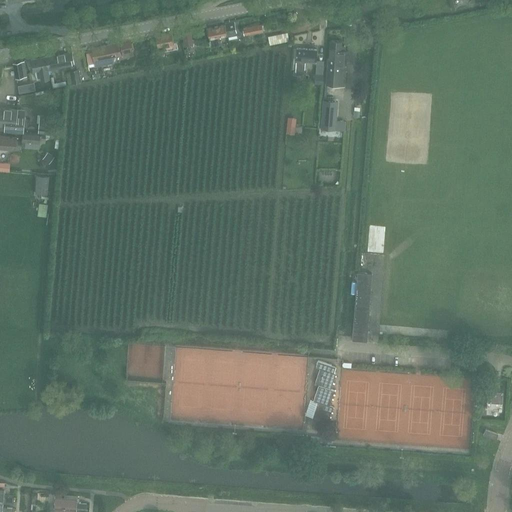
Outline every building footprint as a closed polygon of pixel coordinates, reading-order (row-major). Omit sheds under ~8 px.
[(225,24),(227,34),(228,40),(237,38),(237,35),(243,34),(244,36),(263,32),(261,24),(242,28),(243,30),(240,31),(238,21),(225,24)] [(225,24),(207,27),(211,46),(221,44),(219,36),(227,34),(225,24)] [(193,43),(191,31),(182,33),(184,45),(193,43)] [(158,46),(164,45),(165,49),(165,51),(175,49),(175,50),(179,49),(177,41),(174,42),(172,32),(156,35),(158,46)] [(287,33),(268,37),(269,45),(289,41),(287,33)] [(327,57),(325,84),(344,85),(347,50),(345,50),(345,48),(344,47),(341,46),(342,41),(330,40),(329,57),(327,57)] [(130,41),(120,43),(123,58),(133,56),(130,41)] [(92,50),(93,52),(96,65),(96,66),(113,63),(112,56),(120,55),(118,43),(99,46),(100,48),(92,50)] [(294,71),(293,74),(298,75),(301,75),(304,74),(307,72),(307,68),(304,68),(305,62),(316,63),(316,61),(316,60),(316,49),(297,48),(296,60),(296,62),(295,70),(294,70),(294,71)] [(62,53),(46,56),(47,60),(48,63),(49,68),(64,65),(74,63),(72,51),(62,53)] [(93,52),(86,53),(89,67),(96,65),(93,52)] [(46,56),(31,59),(34,71),(35,71),(37,79),(40,78),(42,78),(42,79),(50,77),(49,69),(48,68),(49,68),(48,63),(47,60),(46,56)] [(316,63),(315,83),(322,84),(323,75),(324,60),(316,60),(316,61),(316,63)] [(23,61),(13,63),(15,76),(26,74),(23,61)] [(79,69),(66,72),(68,84),(81,82),(79,69)] [(62,78),(52,80),(53,87),(64,85),(62,78)] [(34,83),(18,86),(19,93),(35,90),(34,83)] [(322,100),(320,129),(345,131),(346,121),(336,120),(338,101),(322,100)] [(0,108),(0,124),(6,125),(5,131),(22,132),(24,110),(0,108)] [(40,117),(39,125),(53,126),(54,126),(55,118),(40,117)] [(288,118),(286,133),(294,134),(296,119),(288,118)] [(46,138),(46,137),(59,139),(60,135),(54,135),(54,126),(53,126),(39,125),(39,135),(40,135),(39,138),(46,138)] [(22,141),(21,148),(38,149),(39,143),(39,138),(40,135),(39,135),(23,134),(22,141)] [(0,136),(0,147),(15,149),(17,138),(0,136)] [(47,152),(42,158),(48,163),(49,164),(54,157),(47,152)] [(48,163),(41,160),(38,167),(45,169),(48,163)] [(0,170),(9,171),(10,163),(0,161),(0,170)] [(37,175),(35,193),(48,194),(50,176),(37,175)] [(39,203),(38,215),(46,217),(48,205),(39,203)] [(357,272),(352,336),(352,340),(367,341),(367,335),(372,274),(357,272)] [(313,400),(311,399),(305,414),(328,422),(333,406),(329,405),(334,390),(331,388),(336,373),(334,373),(336,367),(318,361),(314,373),(318,374),(315,384),(318,385),(313,400)] [(487,391),(487,402),(486,410),(501,411),(502,403),(502,392),(487,391)] [(485,430),(483,435),(495,440),(497,434),(485,430)] [(0,490),(0,501),(3,502),(13,503),(13,498),(3,497),(3,491),(0,490)] [(55,495),(54,506),(76,507),(76,508),(85,508),(86,503),(76,502),(77,496),(55,495)] [(0,501),(0,511),(12,511),(13,508),(2,508),(3,502),(0,501)]
